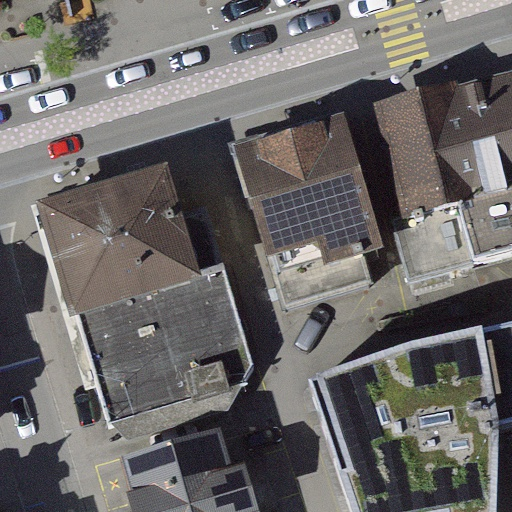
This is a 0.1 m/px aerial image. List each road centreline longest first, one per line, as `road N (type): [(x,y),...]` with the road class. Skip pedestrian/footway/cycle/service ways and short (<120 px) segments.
road 1 (primary): [(501,0),(189,89)]
road 2 (unclassified): [(189,89),(278,372)]
road 3 (unclassified): [(278,372),(511,312)]
road 4 (primary): [(189,89),(0,143)]
road 5 (unclassified): [(278,372),(323,511)]
road 6 (residential): [(40,458),(0,330)]
